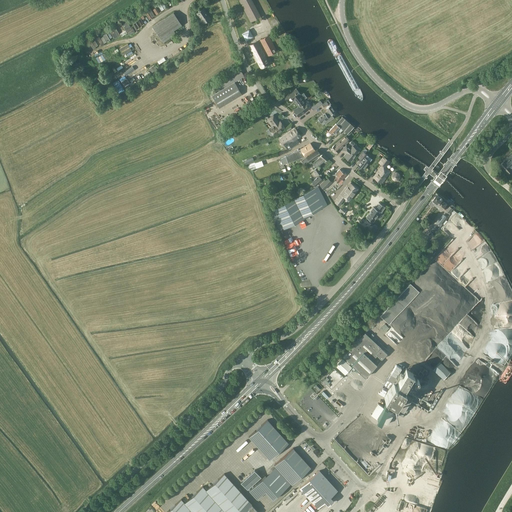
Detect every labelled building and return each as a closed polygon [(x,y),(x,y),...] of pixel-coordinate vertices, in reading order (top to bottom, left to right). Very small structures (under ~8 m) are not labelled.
[(251,0),(238,0),(250,22),(260,17),(251,0)] [(203,9),(196,13),(203,23),(210,19),(203,9)] [(173,12),(152,26),(163,42),(175,34),(173,30),(181,25),(173,12)] [(246,41),(253,37),(249,29),(242,33),(246,41)] [(268,35),(260,40),(268,56),(276,51),(268,35)] [(249,46),(260,68),(269,64),(257,41),(249,46)] [(218,92),(212,96),(219,108),(241,94),(234,82),(244,76),(239,68),(213,83),(218,92)] [(300,95),(297,91),(296,88),(291,92),(291,91),(283,97),(285,100),(290,97),(293,100),(298,106),(305,101),(307,101),(305,98),(307,97),(303,93),(300,95)] [(305,101),(298,106),(293,110),(298,117),(303,114),(302,113),(310,108),(305,101)] [(313,110),(321,104),(322,103),(321,101),(319,101),(312,106),(311,107),(313,110)] [(331,114),(334,112),(330,105),(326,108),(328,112),(325,114),(325,113),(317,119),(320,123),(324,120),(326,123),(333,118),(331,114)] [(273,116),(270,118),(275,125),(270,129),(270,130),(269,130),(272,135),(274,134),(274,135),(284,127),(280,121),(278,123),(277,121),(273,116)] [(342,117),(335,124),(328,132),(332,135),(336,130),(339,132),(342,129),(347,134),(350,130),(353,127),(342,117)] [(300,136),(295,128),(280,139),(285,147),(289,145),(291,148),(299,142),(296,139),(300,136)] [(335,145),(330,149),(335,154),(342,147),(349,141),(346,137),(338,143),(335,146),(335,145)] [(307,159),(306,158),(305,156),(314,150),(310,144),(300,149),(281,159),(283,165),(297,160),(299,159),(301,162),(307,159)] [(350,149),(346,145),(342,150),(346,154),(344,156),(350,161),(359,152),(352,146),(350,149)] [(306,158),(307,159),(308,161),(313,159),(319,154),(317,151),(306,158)] [(369,161),(365,158),(367,155),(362,151),(358,158),(360,160),(357,165),(363,170),(369,161)] [(322,154),(319,157),(320,157),(312,163),(316,168),(313,170),(318,177),(312,182),(315,186),(323,180),(319,176),(320,175),(319,174),(321,173),(316,167),(324,161),(327,158),(322,154)] [(505,160),(500,164),(508,173),(511,169),(511,154),(505,160)] [(389,162),(383,157),(378,163),(382,165),(373,177),(381,183),(390,172),(385,168),(389,162)] [(445,163),(443,165),(451,172),(453,169),(445,163)] [(426,166),(424,169),(441,183),(442,182),(443,183),(446,180),(433,169),(432,170),(426,166)] [(341,179),(346,174),(339,169),(337,172),(335,174),(337,176),(334,179),(340,185),(343,181),(341,179)] [(397,172),(393,172),(391,175),(392,179),(394,181),(398,180),(400,177),(400,174),(397,172)] [(327,177),(319,185),(324,189),(331,182),(327,177)] [(345,190),(345,189),(335,202),(339,206),(342,201),(340,200),(343,196),(345,198),(345,197),(348,199),(351,196),(351,197),(358,188),(350,183),(345,190)] [(313,188),(273,209),(284,229),(309,216),(308,214),(323,207),(313,188)] [(432,201),(437,205),(442,199),(437,195),(432,201)] [(443,198),(442,199),(437,205),(436,206),(442,210),(448,202),(443,198)] [(373,207),(366,217),(372,222),(379,211),(381,213),(385,207),(379,203),(375,209),(373,207)] [(466,216),(481,232),(487,226),(471,211),(466,216)] [(437,223),(440,225),(446,217),(443,215),(437,223)] [(410,284),(380,315),(400,334),(430,302),(410,284)] [(365,332),(343,356),(365,377),(387,353),(365,332)] [(352,367),(342,358),(335,366),(345,375),(352,367)] [(396,404),(393,411),(398,414),(400,409),(405,412),(424,376),(413,370),(415,367),(408,362),(406,366),(397,361),(387,378),(393,381),(384,397),(396,404)] [(267,421),(248,439),(270,461),(288,444),(267,421)] [(293,449),(275,467),(293,486),(311,468),(293,449)] [(337,490),(320,471),(301,489),(318,508),(337,490)] [(261,478),(255,472),(242,484),(248,491),(261,478)] [(235,511),(249,500),(224,473),(206,490),(203,486),(185,502),(181,499),(166,511),(235,511)]
